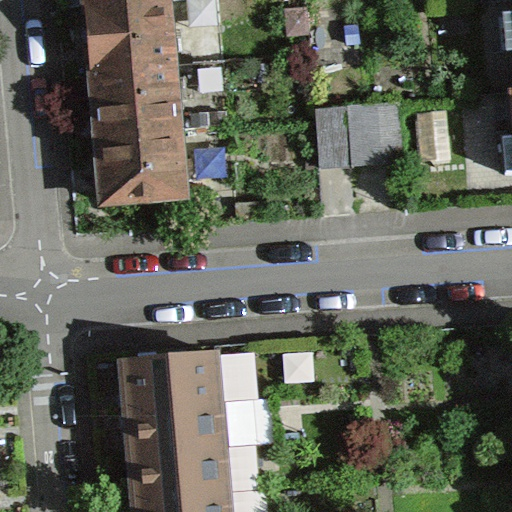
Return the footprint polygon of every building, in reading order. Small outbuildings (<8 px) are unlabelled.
[(92,71),(173,65),(166,0),(162,0),(87,7),(88,29),(92,71)] [(173,65),(92,71),(94,94),(98,136),(178,129),(173,65)] [(397,101),(314,109),(319,167),(401,161),(397,101)] [(100,158),(103,202),(184,195),(178,129),(98,136),(100,158)] [(511,135),(502,136),(506,174),(511,173),(511,135)] [(215,353),(213,353),(122,361),(124,379),(126,410),(219,402),(215,353)] [(130,455),(223,446),(219,402),(126,410),(128,424),(130,455)] [(134,500),(227,491),(223,446),(130,455),(132,471),(134,500)] [(229,511),(227,491),(134,500),(135,511),(229,511)]
